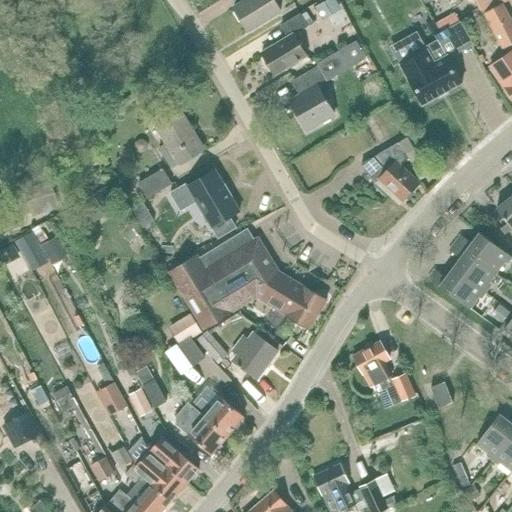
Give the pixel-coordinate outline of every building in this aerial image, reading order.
[(272,0),(247,0),(234,8),(248,32),(280,12),(272,0)] [(339,7),(334,0),(322,0),(313,6),(320,18),(339,7)] [(511,43),(511,23),(501,4),(509,0),(476,0),(502,49),(511,43)] [(306,12),(300,16),(307,26),(313,22),(306,12)] [(293,35),(307,26),(300,16),(300,15),(281,26),(288,37),(261,53),(275,76),(306,57),(293,35)] [(425,47),(398,63),(422,105),(462,83),(436,37),(423,44),(425,47)] [(366,58),(356,42),(340,51),(350,67),(366,58)] [(511,50),(490,66),(511,97),(511,50)] [(333,116),(321,94),(331,89),(317,66),(292,80),(301,96),(291,101),(308,130),(333,116)] [(171,169),(203,150),(176,105),(152,120),(166,143),(159,148),(171,169)] [(106,129),(106,126),(100,121),(87,128),(92,136),(106,129)] [(403,201),(419,184),(399,165),(402,161),(407,158),(398,141),(361,164),(368,176),(376,184),(380,180),(403,201)] [(419,178),(430,172),(424,160),(413,167),(419,178)] [(147,198),(171,184),(162,169),(138,183),(147,198)] [(215,170),(183,189),(207,231),(239,212),(215,170)] [(59,207),(50,181),(22,192),(31,218),(59,207)] [(511,196),(496,209),(511,229),(511,196)] [(131,210),(142,228),(154,221),(143,202),(131,210)] [(83,218),(89,227),(104,217),(98,208),(83,218)] [(169,274),(204,330),(258,297),(262,299),(262,300),(309,329),(318,315),(327,301),(279,272),(258,238),(253,241),(247,231),(247,230),(199,260),(197,256),(169,274)] [(15,241),(22,254),(31,271),(49,261),(32,231),(15,241)] [(43,232),(37,235),(40,242),(47,238),(43,232)] [(455,243),(496,274),(505,262),(507,264),(511,257),(479,233),(471,244),(461,236),(455,243)] [(53,265),(66,257),(56,238),(42,245),(53,265)] [(0,263),(1,266),(22,254),(15,241),(0,249),(0,263)] [(487,286),(496,274),(455,243),(449,251),(460,259),(452,269),(485,293),(489,288),(487,286)] [(481,299),(485,293),(452,269),(445,279),(434,271),(428,279),(470,309),(479,297),(481,299)] [(498,305),(491,316),(500,323),(508,312),(498,305)] [(193,366),(205,358),(192,338),(201,332),(190,316),(168,329),(179,346),(193,366)] [(217,364),(227,355),(207,332),(197,340),(217,364)] [(257,379),(277,352),(253,333),(248,339),(243,336),(232,351),(237,354),(232,361),(257,379)] [(379,342),(353,356),(363,375),(370,387),(391,376),(384,363),(389,360),(379,342)] [(142,354),(134,358),(140,369),(147,366),(148,365),(142,354)] [(104,363),(96,367),(106,386),(114,382),(104,363)] [(166,402),(154,380),(147,366),(140,369),(135,372),(142,386),(154,408),(166,402)] [(414,396),(405,374),(392,380),(401,402),(414,396)] [(220,377),(213,383),(228,401),(235,396),(220,377)] [(127,407),(114,382),(106,386),(95,392),(108,417),(127,407)] [(439,409),(453,403),(445,382),(430,388),(439,409)] [(64,414),(77,406),(67,388),(52,396),(59,407),(60,407),(64,414)] [(152,411),(140,389),(128,395),(139,417),(152,411)] [(202,398),(194,408),(228,436),(244,417),(221,398),(212,407),(202,398)] [(187,402),(175,417),(175,425),(188,436),(190,437),(211,455),(228,436),(194,408),(187,402)] [(492,461),(511,433),(511,424),(506,420),(511,412),(511,407),(507,404),(476,445),(488,454),(486,457),(492,461)] [(39,434),(27,413),(3,427),(15,447),(39,434)] [(358,441),(363,454),(408,435),(402,422),(358,441)] [(511,472),(511,470),(511,433),(492,461),(497,465),(499,463),(511,472)] [(164,439),(151,454),(186,484),(199,469),(164,439)] [(132,461),(123,446),(111,454),(120,468),(132,461)] [(186,484),(151,454),(148,451),(133,469),(171,502),(186,484)] [(456,453),(448,456),(451,463),(458,460),(456,453)] [(114,473),(105,456),(90,465),(99,481),(114,473)] [(92,485),(80,461),(65,469),(78,492),(92,485)] [(470,485),(460,462),(452,466),(461,488),(470,485)] [(339,465),(313,477),(322,496),(323,496),(330,511),(339,511),(356,504),(366,500),(370,511),(382,511),(387,510),(387,508),(383,501),(382,497),(374,481),(360,487),(360,488),(350,492),(346,485),(348,484),(339,465)] [(133,469),(131,467),(124,474),(135,483),(127,494),(147,511),(162,511),(171,502),(133,469)] [(464,491),(471,501),(481,495),(475,484),(464,491)] [(147,511),(127,494),(126,495),(120,490),(106,507),(111,511),(147,511)] [(291,511),(274,491),(251,510),(249,511),(291,511)] [(392,497),(383,501),(387,508),(396,504),(392,497)] [(50,511),(40,500),(31,509),(33,511),(50,511)]
